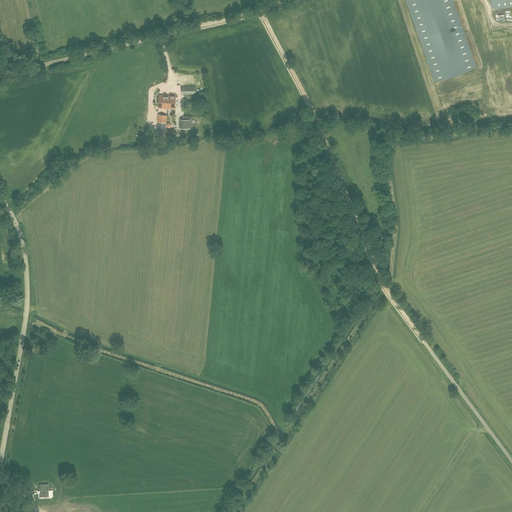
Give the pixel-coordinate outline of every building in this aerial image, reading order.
[(405,0),(435,82),(476,68),(452,0),(405,0)] [(511,0),(490,0),(492,9),(511,6),(511,0)] [(182,95),(196,95),(195,86),(181,86),(182,95)] [(174,109),(175,96),(159,95),(158,108),(174,109)] [(157,122),(158,122),(155,138),(164,139),(166,123),(167,123),(167,116),(158,115),(157,122)] [(192,129),(193,117),(184,116),(184,120),(180,120),(179,128),(192,129)]
